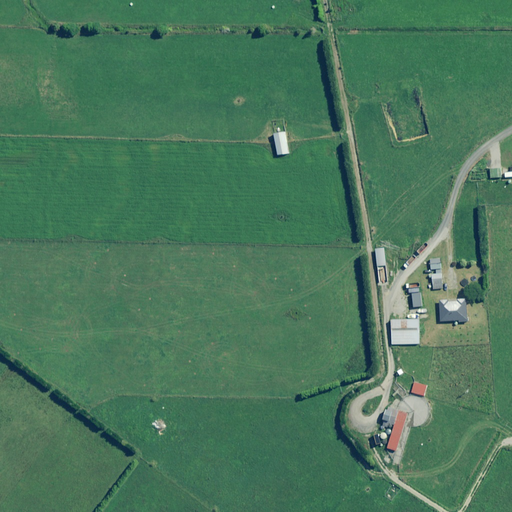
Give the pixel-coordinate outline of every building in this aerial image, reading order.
[(289,154),(285,132),(275,134),(278,155),(289,154)] [(502,178),(502,169),(490,169),(490,178),(502,178)] [(388,282),(387,264),(377,265),(379,283),(388,282)] [(442,270),(436,270),(436,274),(432,275),(433,290),(443,289),(442,270)] [(423,307),(422,293),(413,294),(414,307),(423,307)] [(468,322),(467,299),(440,301),(441,322),(458,321),(459,322),(468,322)] [(419,328),(419,320),(391,320),(391,329),(392,345),(419,344),(419,328)] [(427,386),(414,382),(411,393),(425,396),(427,386)] [(387,407),(382,421),(383,422),(383,425),(382,425),(381,425),(380,426),(380,427),(380,428),(380,429),(381,430),(382,430),(383,430),(384,430),(384,429),(385,429),(385,428),(385,427),(388,428),(389,424),(394,425),(387,448),(396,451),(408,414),(387,407)] [(391,460),(384,449),(379,452),(386,464),(391,460)]
